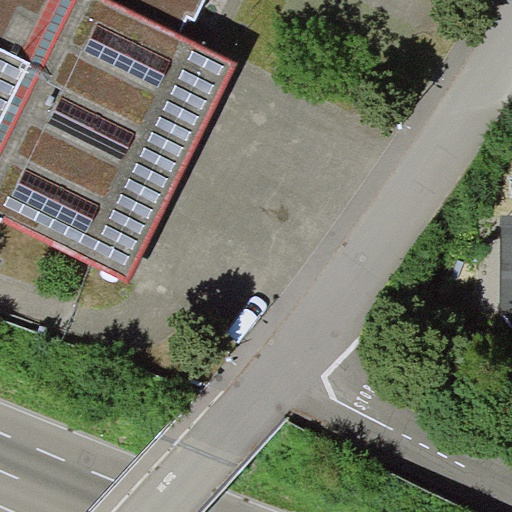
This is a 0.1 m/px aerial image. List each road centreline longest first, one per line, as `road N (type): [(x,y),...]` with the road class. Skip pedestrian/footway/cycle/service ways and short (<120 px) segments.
road 1 (residential): [(511,16),(286,355)]
road 2 (residential): [(286,355),(387,431),(511,490)]
road 3 (residential): [(286,355),(143,511)]
